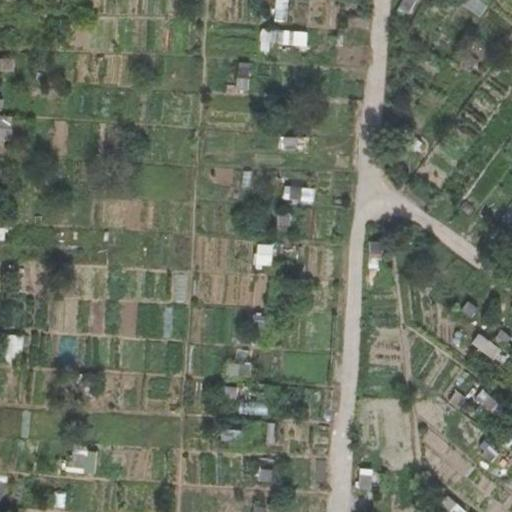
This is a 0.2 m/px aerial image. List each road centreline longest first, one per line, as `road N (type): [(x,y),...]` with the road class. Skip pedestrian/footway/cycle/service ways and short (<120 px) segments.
road 1 (track): [(340,511),(380,0)]
road 2 (track): [(365,174),(511,287)]
